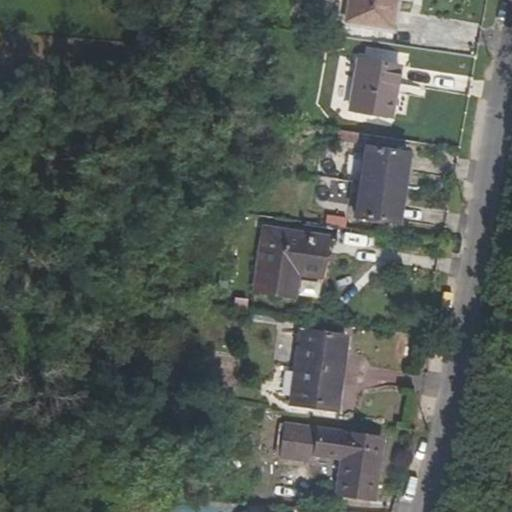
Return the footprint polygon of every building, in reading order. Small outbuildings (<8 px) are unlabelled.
[(395,0),(349,0),(347,18),(391,25),(395,0)] [(394,85),(397,86),(401,66),(364,59),(355,107),(388,114),(394,85)] [(358,131),(338,129),(336,138),(357,141),(358,131)] [(357,213),(398,219),(408,151),(367,144),(357,213)] [(347,217),(328,215),(327,224),(346,226),(347,217)] [(327,239),(266,230),(257,291),(295,297),(299,274),(322,277),(327,239)] [(322,277),(299,274),(295,297),(318,301),(322,277)] [(293,399),(338,406),(348,339),(303,331),(293,399)] [(277,424),(276,437),(282,438),(279,458),(311,462),(313,455),(340,458),(336,495),(372,499),(378,461),(365,460),(365,451),(371,451),(373,437),(277,424)] [(279,458),(282,438),(276,437),(273,457),(279,458)] [(381,438),(373,437),(371,451),(365,451),(365,460),(378,461),(381,438)] [(274,494),(291,496),(294,466),(278,464),(274,494)]
